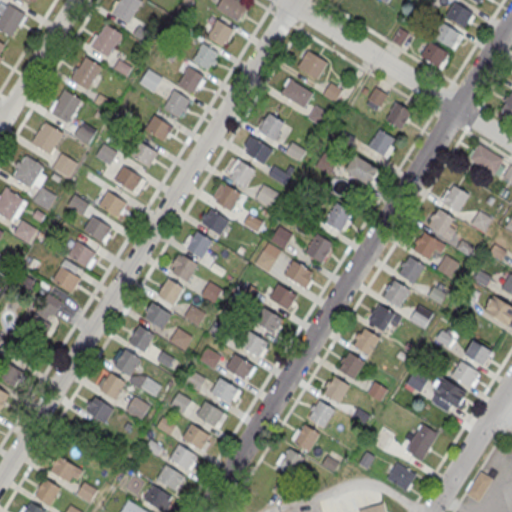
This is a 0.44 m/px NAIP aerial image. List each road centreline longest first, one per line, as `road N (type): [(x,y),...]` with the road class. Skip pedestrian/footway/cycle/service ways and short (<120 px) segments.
road 1 (residential): [(511,19),(207,511)]
road 2 (residential): [(293,0),(0,477)]
road 3 (residential): [(511,142),(287,0)]
road 4 (residential): [(511,385),(436,511)]
road 5 (residential): [(74,0),(0,121)]
